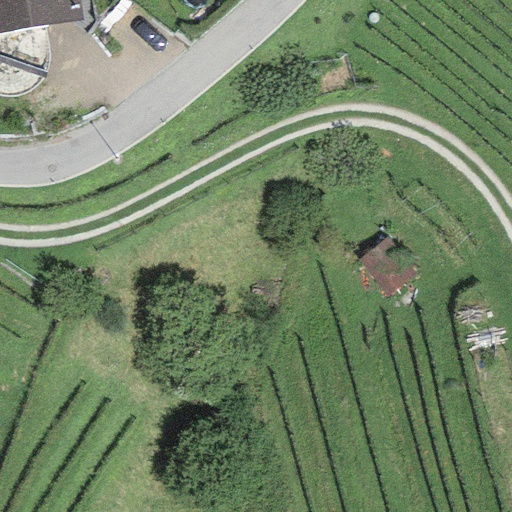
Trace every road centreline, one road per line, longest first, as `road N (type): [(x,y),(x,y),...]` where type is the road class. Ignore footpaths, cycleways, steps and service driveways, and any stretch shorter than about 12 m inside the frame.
road 1 (track): [(0,235),(64,235),(111,221),(239,151),(308,126),(360,123),(443,149),(473,169),(511,228)]
road 2 (residential): [(0,164),(27,165),(83,147),(165,105),(277,0)]
